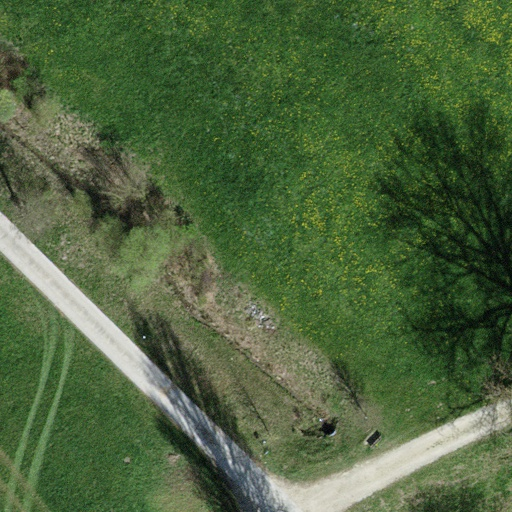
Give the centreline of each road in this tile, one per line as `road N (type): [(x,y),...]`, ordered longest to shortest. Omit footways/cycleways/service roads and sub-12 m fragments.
road 1 (track): [(0,232),(282,511)]
road 2 (track): [(302,511),(511,405)]
